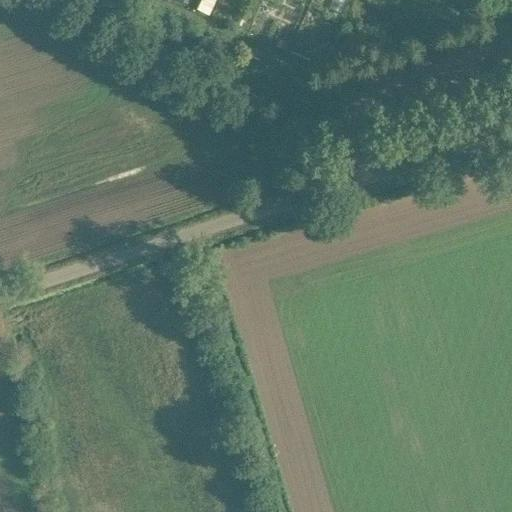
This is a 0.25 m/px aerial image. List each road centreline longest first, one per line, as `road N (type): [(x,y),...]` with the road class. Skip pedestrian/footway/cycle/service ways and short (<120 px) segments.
road 1 (unclassified): [(0,286),(511,132)]
road 2 (track): [(511,48),(363,93),(348,115),(356,180)]
